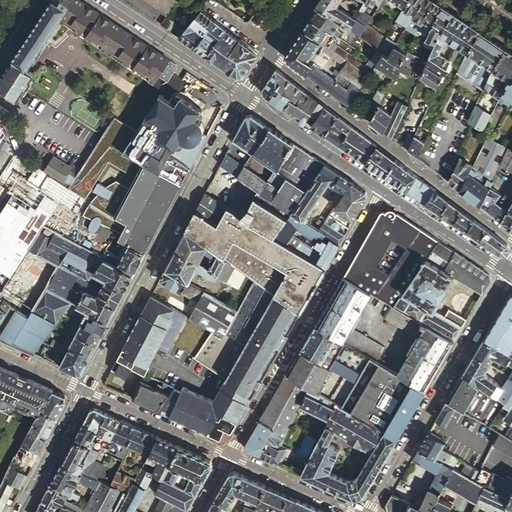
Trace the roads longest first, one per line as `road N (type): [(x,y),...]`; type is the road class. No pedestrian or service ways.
road 1 (residential): [(243,96),(86,390)]
road 2 (residential): [(229,455),(381,188)]
road 3 (unclassified): [(270,55),(511,238)]
road 4 (residential): [(367,511),(508,272)]
road 5 (residential): [(100,0),(243,96)]
road 6 (residential): [(243,96),(381,188)]
road 7 (residential): [(229,455),(86,390)]
road 8 (residential): [(381,188),(508,272)]
road 9 (residential): [(355,511),(229,455)]
road 10 (residential): [(86,390),(20,511)]
